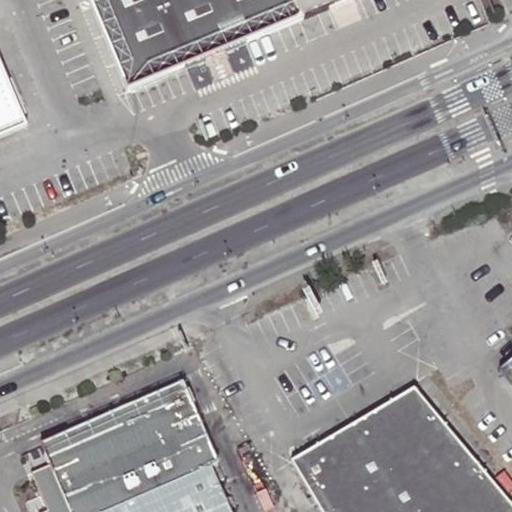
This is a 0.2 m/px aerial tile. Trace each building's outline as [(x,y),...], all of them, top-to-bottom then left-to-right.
[(336,0),(89,0),(126,89),(127,88),(224,47),(336,0)] [(227,55),(224,47),(127,88),(131,96),(153,86),(154,92),(180,81),(177,76),(227,55)] [(0,139),(29,128),(0,59),(0,139)] [(511,361),(501,371),(511,384),(511,361)] [(42,446),(49,465),(58,484),(69,511),(231,511),(211,467),(219,463),(184,384),(42,446)] [(366,420),(344,433),(293,463),(322,511),(511,511),(511,506),(416,390),(366,420)] [(341,428),(344,433),(366,420),(363,415),(341,428)]
